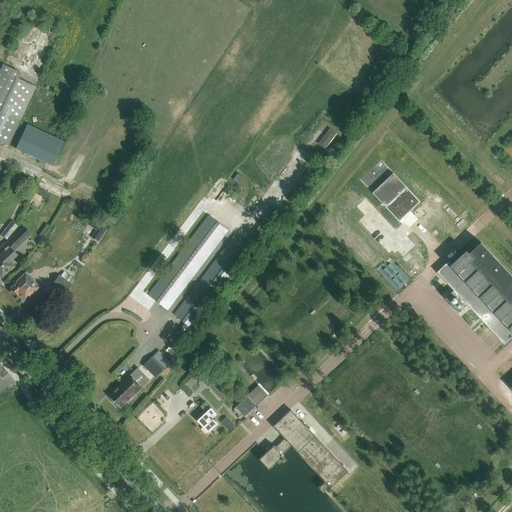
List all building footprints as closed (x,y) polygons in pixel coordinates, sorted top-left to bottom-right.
[(20,73),(2,65),(0,69),(0,140),(7,144),(35,87),(17,78),(20,73)] [(52,165),(64,140),(27,124),(16,148),(52,165)] [(317,144),(324,149),(335,133),(329,128),(317,144)] [(408,187),(394,173),(373,192),(387,207),(408,187)] [(140,306),(148,312),(156,302),(167,310),(228,231),(215,221),(219,215),(213,209),(208,216),(140,306)] [(30,233),(24,226),(18,231),(17,230),(6,241),(14,250),(26,239),(25,238),(30,233)] [(193,330),(254,251),(234,236),(173,315),(185,324),(193,330)] [(511,275),(482,243),(470,254),(467,251),(452,266),(449,262),(437,273),(454,291),(445,299),(459,313),(468,305),(505,345),(511,338),(511,275)] [(8,247),(2,253),(0,254),(0,277),(1,278),(13,266),(9,262),(16,256),(8,247)] [(414,281),(391,256),(377,270),(399,294),(414,281)] [(52,284),(64,293),(65,293),(72,284),(71,284),(74,280),(73,278),(63,271),(60,275),(59,275),(52,284)] [(28,297),(39,288),(25,273),(15,282),(16,282),(9,288),(10,290),(10,292),(13,295),(15,295),(16,296),(18,294),(23,299),(26,296),(28,297)] [(143,366),(149,371),(156,378),(172,362),(159,350),(143,366)] [(204,381),(221,399),(228,393),(211,375),(208,371),(201,377),(202,377),(201,378),(204,381)] [(201,377),(196,372),(187,383),(192,388),(201,378),(202,377),(201,377)] [(131,375),(122,384),(109,396),(120,408),(133,395),(142,387),(131,375)] [(268,395),(258,385),(235,406),(236,407),(234,409),(239,415),(242,413),(245,416),(268,395)] [(216,414),(206,403),(201,407),(207,413),(198,421),(209,433),(218,424),(212,418),(216,414)] [(287,460),(283,457),(282,455),(292,446),(325,482),(319,488),(323,493),(330,487),(331,488),(348,472),(291,411),(274,427),(285,439),(275,448),(274,446),(260,460),(269,470),(277,462),(279,465),(283,462),(284,463),(287,460)] [(227,417),(221,422),(229,431),(235,426),(227,417)]
